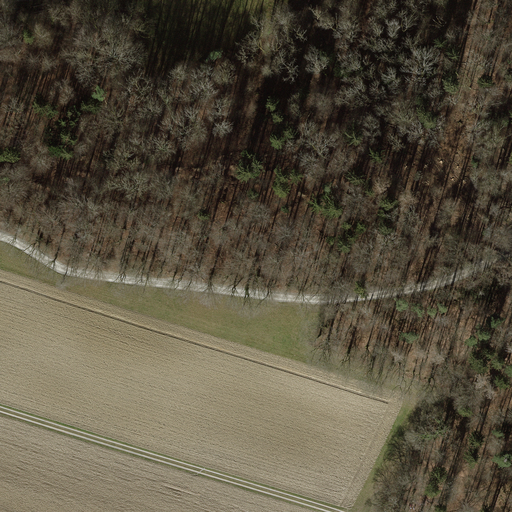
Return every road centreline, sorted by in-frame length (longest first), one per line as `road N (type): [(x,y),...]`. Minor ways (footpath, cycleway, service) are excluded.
road 1 (track): [(511,255),(431,289),(285,300),(87,276),(0,237)]
road 2 (track): [(0,404),(337,511)]
